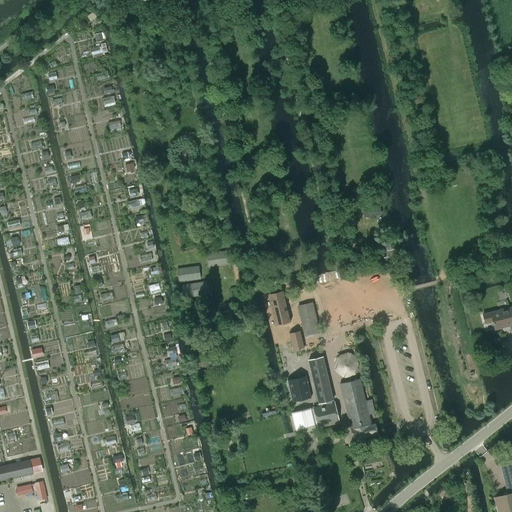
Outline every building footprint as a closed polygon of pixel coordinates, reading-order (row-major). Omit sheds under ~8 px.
[(91,48),(94,56),(105,53),(103,45),(91,48)] [(103,97),(105,106),(116,103),(114,94),(103,97)] [(129,200),(130,209),(146,207),(145,198),(129,200)] [(368,209),(363,210),(364,217),(370,216),(370,218),(375,217),(375,215),(381,214),(379,207),(373,208),(373,206),(368,207),(368,209)] [(273,245),(271,235),(261,238),(264,247),(273,245)] [(393,241),(380,244),(383,257),(395,255),(393,241)] [(276,261),(273,249),(259,252),(262,264),(276,261)] [(228,251),(206,254),(207,266),(230,264),(228,251)] [(279,274),(277,264),(268,267),(270,276),(279,274)] [(202,279),(200,265),(177,267),(179,281),(202,279)] [(159,283),(150,286),(152,293),(161,291),(159,283)] [(204,297),(202,284),(181,287),(182,300),(204,297)] [(284,291),(268,295),(275,324),(290,320),(284,291)] [(319,331),(312,303),(298,306),(305,335),(319,331)] [(493,320),(495,329),(510,325),(511,332),(511,306),(483,314),(485,322),(493,320)] [(300,332),(289,334),(293,349),(304,347),(304,345),(303,345),(302,340),(301,336),(300,333),(301,333),(300,332)] [(34,356),(44,354),(42,348),(32,350),(34,356)] [(336,374),(355,373),(354,352),(336,353),(336,374)] [(323,357),(308,360),(319,403),(320,406),(313,407),(314,408),(317,423),(318,424),(338,420),(334,402),(332,403),(331,400),(333,400),(323,357)] [(287,380),(292,402),(311,397),(306,375),(287,380)] [(340,384),(353,439),(378,433),(375,423),(371,424),(368,414),(374,413),(371,399),(365,400),(360,378),(340,383),(340,384)] [(311,408),(291,412),(295,430),(315,425),(315,424),(317,423),(314,408),(311,409),(311,408)] [(23,462),(0,467),(0,479),(22,475),(30,473),(42,470),(39,459),(23,462)] [(511,511),(511,462),(500,466),(508,494),(490,499),(491,499),(494,498),(498,511),(511,511)] [(32,483),(34,492),(42,491),(45,490),(43,480),(39,481),(32,483)]
